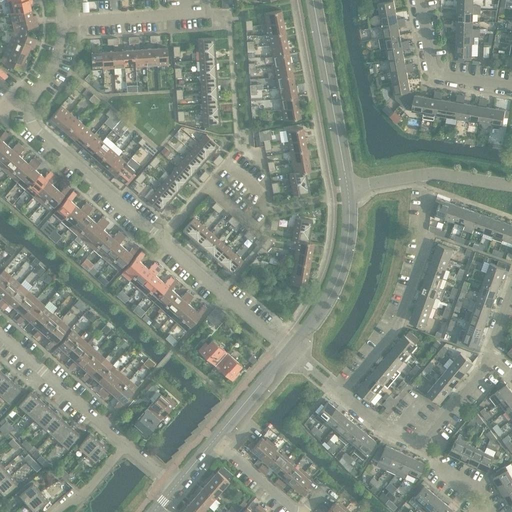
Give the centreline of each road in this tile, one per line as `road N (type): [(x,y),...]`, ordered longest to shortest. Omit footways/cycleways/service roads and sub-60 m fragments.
road 1 (residential): [(339,393),(399,318),(415,279),(425,188)]
road 2 (residential): [(163,241),(32,126),(29,105)]
road 3 (tertiary): [(347,188),(312,0)]
road 4 (tertiary): [(287,350),(335,284),(347,242),(347,188)]
road 5 (residential): [(126,445),(0,334)]
road 6 (residential): [(347,188),(426,176),(511,187)]
road 7 (residential): [(287,350),(163,241)]
road 8 (residential): [(422,0),(438,72),(511,87)]
road 9 (residential): [(62,19),(191,14),(190,0)]
road 10 (residential): [(488,353),(420,452)]
